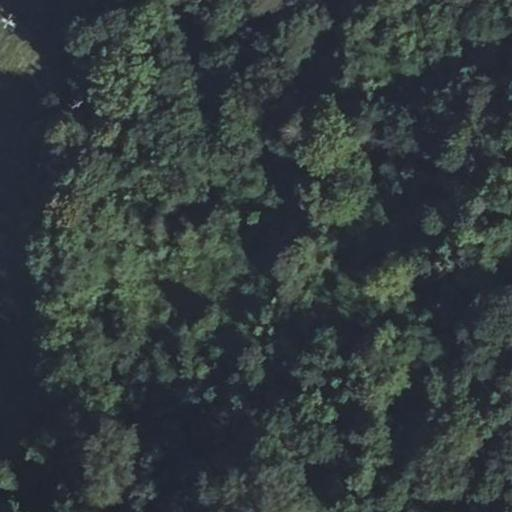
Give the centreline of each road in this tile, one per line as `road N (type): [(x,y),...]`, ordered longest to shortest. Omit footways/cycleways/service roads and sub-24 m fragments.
road 1 (track): [(96,0),(64,125),(61,255),(73,444),(32,511)]
road 2 (track): [(328,284),(359,210),(375,56),(397,0)]
